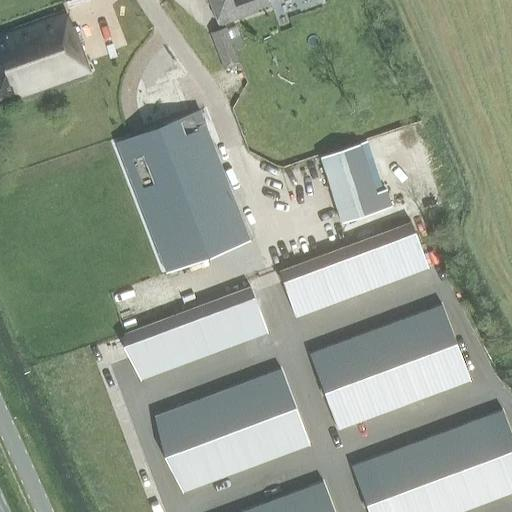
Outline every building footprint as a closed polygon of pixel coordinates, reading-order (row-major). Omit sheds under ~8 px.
[(208,0),(218,25),(223,23),(233,20),(270,6),(268,0),(208,0)] [(15,98),(89,71),(73,27),(71,28),(64,11),(0,33),(0,98),(13,94),(15,98)] [(224,27),(208,33),(223,70),(239,64),(224,27)] [(199,111),(115,143),(165,273),(249,241),(199,111)] [(365,142),(358,144),(363,159),(373,192),(380,190),(380,188),(365,142)] [(363,159),(358,144),(318,157),(340,224),(389,208),(383,189),(373,192),(363,159)] [(410,222),(372,236),(389,281),(427,267),(410,222)] [(372,236),(334,250),(351,296),(389,281),(372,236)] [(334,250),(297,264),(314,310),(351,296),(334,250)] [(297,264),(277,272),(295,317),(314,310),(297,264)] [(249,286),(228,294),(245,340),(266,332),(249,286)] [(228,294),(207,302),(225,347),(245,340),(228,294)] [(207,302),(186,309),(204,355),(225,347),(207,302)] [(440,304),(427,309),(441,347),(455,342),(440,304)] [(186,309),(166,317),(183,363),(204,355),(186,309)] [(427,309),(414,314),(428,352),(441,347),(427,309)] [(414,314),(401,319),(415,357),(428,352),(414,314)] [(166,317),(145,325),(162,371),(183,363),(166,317)] [(401,319),(387,324),(402,362),(415,357),(401,319)] [(387,324),(374,329),(388,367),(402,362),(387,324)] [(145,325),(124,332),(141,378),(162,371),(145,325)] [(374,329),(361,334),(375,372),(388,367),(374,329)] [(361,334),(348,339),(362,377),(375,372),(361,334)] [(348,339),(335,344),(349,381),(362,377),(348,339)] [(455,342),(441,347),(456,385),(469,380),(455,342)] [(335,344),(321,349),(335,386),(349,381),(335,344)] [(441,347),(428,352),(442,390),(456,385),(441,347)] [(321,349),(308,354),(322,391),(335,386),(321,349)] [(428,352),(415,357),(429,394),(442,390),(428,352)] [(415,357),(402,362),(416,399),(429,394),(415,357)] [(402,362),(388,367),(403,404),(416,399),(402,362)] [(388,367),(375,372),(389,409),(403,404),(388,367)] [(280,369),(265,374),(279,412),(294,406),(280,369)] [(375,372),(362,377),(376,414),(389,409),(375,372)] [(265,374),(250,380),(264,418),(279,412),(265,374)] [(362,377),(349,381),(363,419),(376,414),(362,377)] [(250,380),(235,385),(249,423),(264,418),(250,380)] [(349,381),(335,386),(350,424),(363,419),(349,381)] [(235,385),(219,391),(234,429),(249,423),(235,385)] [(335,386),(322,391),(336,429),(350,424),(335,386)] [(219,391),(204,396),(219,434),(234,429),(219,391)] [(204,396),(189,401),(203,440),(219,434),(204,396)] [(189,401),(174,407),(188,445),(203,440),(189,401)] [(294,406),(279,412),(293,450),(308,444),(294,406)] [(174,407),(155,414),(169,452),(188,445),(174,407)] [(511,438),(501,410),(482,417),(497,455),(511,449),(511,438)] [(279,412),(264,418),(278,455),(293,450),(279,412)] [(482,417),(464,424),(478,462),(497,455),(482,417)] [(264,418),(249,423),(263,461),(278,455),(264,418)] [(249,423),(234,429),(248,467),(263,461),(249,423)] [(464,424),(445,431),(459,469),(478,462),(464,424)] [(234,429),(219,434),(233,472),(248,467),(234,429)] [(445,431),(426,438),(440,476),(459,469),(445,431)] [(219,434),(203,440),(218,478),(233,472),(219,434)] [(426,438),(407,445),(421,483),(440,476),(426,438)] [(203,440),(188,445),(203,483),(218,478),(203,440)] [(188,445),(169,452),(183,491),(203,483),(188,445)] [(407,445),(388,452),(402,490),(421,483),(407,445)] [(511,449),(497,455),(511,493),(511,492),(511,449)] [(388,452),(369,459),(383,497),(402,490),(388,452)] [(497,455),(478,462),(492,500),(511,493),(497,455)] [(369,459),(350,466),(364,504),(383,497),(369,459)] [(478,462),(459,469),(473,507),(492,500),(478,462)] [(459,469),(440,476),(453,511),(458,511),(473,507),(459,469)] [(453,511),(440,476),(421,483),(431,511),(453,511)] [(333,511),(322,481),(301,489),(309,511),(333,511)] [(431,511),(421,483),(402,490),(410,511),(431,511)] [(309,511),(301,489),(280,496),(286,511),(309,511)] [(410,511),(402,490),(383,497),(388,511),(410,511)] [(286,511),(280,496),(259,504),(262,511),(286,511)] [(388,511),(383,497),(364,504),(367,511),(388,511)]
